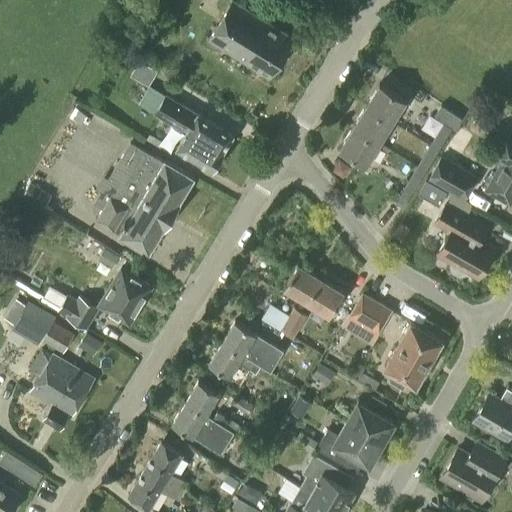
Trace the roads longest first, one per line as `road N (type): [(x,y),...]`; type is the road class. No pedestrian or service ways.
road 1 (tertiary): [(62,511),(289,148)]
road 2 (residential): [(485,325),(356,250),(289,148)]
road 3 (residential): [(381,511),(485,325)]
road 4 (tertiary): [(289,148),(379,0)]
